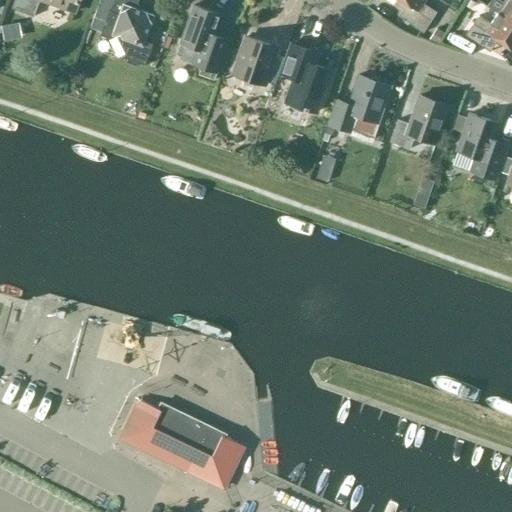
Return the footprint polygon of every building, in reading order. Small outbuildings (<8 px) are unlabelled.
[(40,0),(74,12),(78,0),(14,0),(11,8),(34,17),(39,0),(40,0)] [(137,0),(99,0),(89,27),(115,36),(120,34),(127,47),(123,57),(144,65),(152,44),(144,41),(154,15),(135,8),(137,0)] [(399,0),(411,8),(403,20),(423,33),(436,12),(422,3),(424,0),(399,0)] [(511,0),(499,0),(503,2),(496,13),(498,14),(511,23),(511,0)] [(227,41),(212,36),(220,14),(193,5),(180,42),(197,49),(191,64),(201,67),(198,74),(213,80),(223,54),(227,41)] [(511,23),(498,14),(492,24),(478,15),(464,35),(484,48),(492,36),(511,49),(511,23)] [(20,37),(18,25),(2,27),(4,40),(20,37)] [(246,36),(233,74),(263,84),(264,81),(274,85),(283,58),(273,54),(276,47),(246,36)] [(317,112),(331,70),(314,64),(318,53),(291,43),(280,74),(293,78),(285,101),(317,112)] [(336,100),(328,124),(349,132),(355,115),(377,123),(390,86),(358,75),(348,104),(336,100)] [(434,143),(448,106),(419,96),(409,124),(398,120),(390,142),(410,149),(414,136),(434,143)] [(494,179),(502,156),(489,151),(498,123),(470,113),(456,151),(474,157),(470,171),(494,179)] [(511,158),(507,157),(501,173),(511,175),(511,176),(509,185),(511,185),(511,158)] [(315,175),(327,179),(329,173),(326,167),(319,165),(315,175)] [(157,408),(135,398),(135,399),(138,400),(123,433),(125,440),(186,469),(184,473),(185,473),(187,470),(223,487),(243,445),(229,439),(230,437),(160,403),(157,408)]
